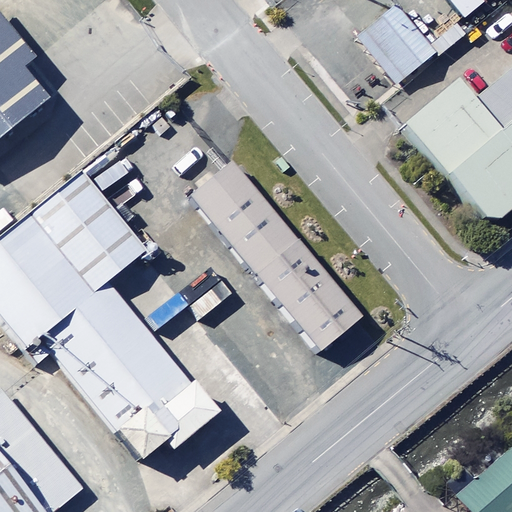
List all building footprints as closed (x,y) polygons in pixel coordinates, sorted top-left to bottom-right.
[(503,0),(444,0),(464,23),(491,0),(502,0),(503,1),(503,0)] [(435,60),(397,11),(357,41),(395,90),(435,60)] [(0,154),(53,111),(0,46),(0,154)] [(511,80),(473,113),(457,94),(406,136),(494,242),(511,227),(511,80)] [(359,339),(226,178),(189,208),(323,369),(359,339)] [(148,271),(81,191),(0,257),(0,331),(30,368),(41,358),(105,306),(148,271)] [(186,405),(105,306),(41,358),(123,457),(186,405)] [(0,511),(60,511),(71,504),(0,418),(0,511)] [(511,511),(511,462),(455,511),(456,511),(511,511)]
